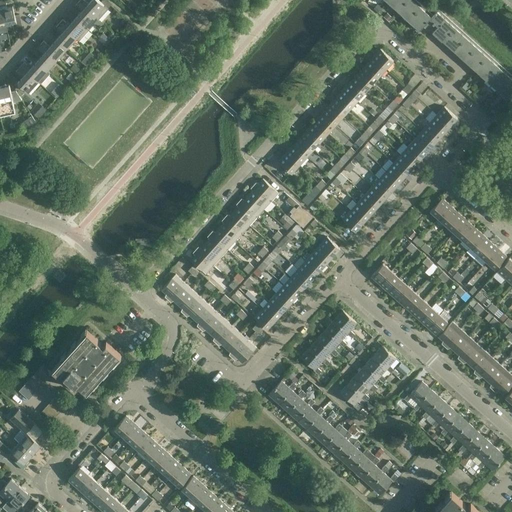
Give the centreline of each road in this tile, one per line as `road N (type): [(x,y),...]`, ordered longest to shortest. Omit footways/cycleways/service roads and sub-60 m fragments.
road 1 (residential): [(137,290),(366,38),(391,38),(477,118)]
road 2 (residential): [(511,433),(339,279)]
road 3 (residential): [(197,351),(245,382),(339,279)]
road 4 (residential): [(77,511),(58,494),(57,471),(128,396),(148,392)]
road 5 (residential): [(265,511),(152,406),(148,392)]
road 6 (residential): [(137,290),(73,236),(0,206)]
road 7 (residential): [(339,279),(440,169)]
